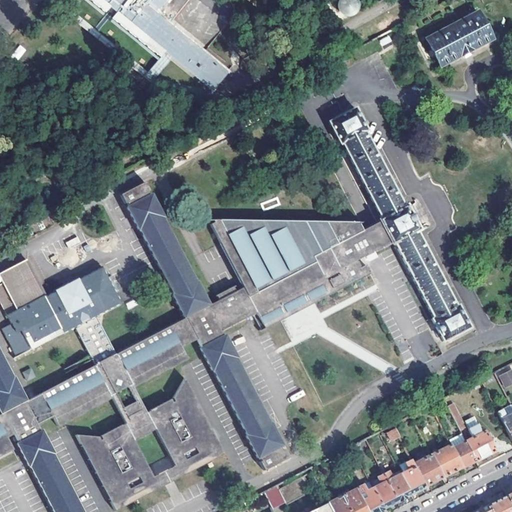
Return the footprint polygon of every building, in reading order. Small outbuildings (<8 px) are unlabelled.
[(102,0),(110,7),(105,13),(108,16),(124,29),(130,22),(138,28),(132,35),(164,61),(179,74),(185,67),(214,90),(229,72),(157,14),(168,0),(102,0)] [(353,17),(358,13),(360,7),(358,1),(356,0),(341,0),(339,4),(339,10),(342,15),(347,17),(353,17)] [(425,40),(441,70),(468,56),(494,42),(479,12),(425,40)] [(376,218),(402,206),(364,135),(367,134),(354,109),(325,124),(338,149),(340,149),(376,218)] [(185,318),(209,306),(196,282),(194,283),(160,219),(162,218),(151,197),(149,198),(147,194),(149,193),(145,185),(121,198),(125,207),(127,206),(129,209),(127,210),(138,231),(139,230),(157,265),(173,295),(171,296),(183,319),(185,318)] [(388,246),(416,233),(419,232),(404,205),(402,206),(376,218),(374,219),(376,221),(356,232),(353,226),(359,222),(319,218),(323,226),(229,214),(225,206),(208,204),(210,209),(207,210),(214,224),(219,221),(252,284),(246,287),(255,314),(262,326),(279,317),(277,312),(326,287),(326,286),(327,285),(328,287),(329,288),(330,290),(331,290),(332,291),(334,292),(336,292),(338,291),(340,290),(341,289),(342,287),(343,285),(343,283),(343,282),(342,280),(343,279),(348,288),(368,278),(363,268),(358,271),(355,264),(388,246)] [(319,218),(225,206),(229,214),(323,226),(319,218)] [(252,284),(219,221),(214,224),(223,242),(246,287),(252,284)] [(454,304),(416,233),(388,246),(389,249),(392,248),(428,317),(426,318),(438,343),(468,327),(455,303),(454,304)] [(68,246),(79,243),(78,237),(66,241),(68,246)] [(77,328),(96,364),(113,356),(94,319),(119,306),(100,270),(76,282),(74,280),(51,292),(52,294),(18,312),(18,311),(43,298),(25,262),(0,275),(0,279),(3,285),(0,286),(0,301),(12,324),(2,330),(9,342),(16,348),(14,352),(17,359),(64,335),(77,328)] [(301,312),(348,288),(343,279),(342,280),(343,282),(343,283),(343,285),(342,287),(341,289),(340,290),(338,291),(336,292),(334,292),(332,291),(331,290),(330,290),(329,288),(328,287),(327,285),(326,286),(326,287),(277,312),(279,317),(262,326),(265,331),(301,312)] [(255,314),(246,287),(238,292),(235,287),(217,297),(219,301),(209,306),(185,318),(186,319),(113,356),(96,364),(25,401),(2,412),(0,413),(0,452),(12,446),(8,438),(13,435),(19,444),(41,432),(37,424),(51,417),(55,424),(110,396),(132,385),(185,357),(180,347),(196,339),(201,347),(222,336),(220,333),(255,314)] [(222,336),(201,347),(199,348),(211,372),(213,371),(246,435),(244,436),(255,457),(257,456),(259,460),(257,461),(262,469),(287,456),(282,447),(280,448),(278,445),(280,444),(269,423),(267,424),(234,360),(236,358),(224,335),(222,336)] [(243,336),(233,341),(241,360),(251,356),(243,336)] [(2,412),(25,401),(24,400),(26,399),(15,378),(13,379),(0,353),(0,412),(2,412)] [(503,388),(511,384),(511,368),(510,365),(495,372),(503,388)] [(31,367),(22,372),(27,381),(36,376),(31,367)] [(147,413),(155,430),(175,467),(199,454),(196,450),(199,449),(201,453),(223,455),(217,444),(215,446),(188,392),(190,391),(185,379),(173,398),(174,402),(172,403),(170,400),(149,411),(150,412),(147,413)] [(125,424),(134,441),(155,430),(147,413),(132,385),(110,396),(125,424)] [(438,392),(443,400),(450,396),(446,388),(438,392)] [(447,408),(459,431),(463,430),(462,429),(464,427),(452,405),(447,408)] [(502,409),(497,412),(511,441),(511,413),(506,417),(502,409)] [(153,478),(134,441),(125,424),(122,426),(121,425),(100,436),(102,440),(100,441),(98,437),(75,435),(81,446),(84,445),(112,498),(109,500),(115,511),(126,492),(123,488),(127,486),(129,490),(153,478)] [(467,430),(472,437),(465,441),(475,461),(495,451),(484,431),(481,433),(477,425),(467,430)] [(390,442),(400,437),(396,427),(386,433),(390,442)] [(41,432),(19,444),(17,445),(29,467),(30,467),(53,511),(82,511),(52,455),(54,454),(47,441),(42,432),(41,432)] [(475,461),(465,441),(452,448),(463,468),(475,461)] [(432,452),(433,453),(430,455),(443,478),(463,468),(452,448),(450,445),(437,451),(436,450),(432,452)] [(126,492),(115,511),(223,455),(201,453),(199,449),(196,450),(199,454),(175,467),(153,478),(129,490),(127,486),(123,488),(126,492)] [(425,487),(443,478),(430,455),(416,463),(414,460),(411,461),(425,487)] [(399,472),(411,494),(425,487),(411,461),(410,459),(404,462),(408,470),(403,473),(401,470),(399,472)] [(399,465),(401,470),(403,473),(408,470),(404,462),(399,465)] [(392,478),(387,470),(382,473),(397,501),(411,494),(399,472),(396,473),(398,475),(392,478)] [(373,488),(383,508),(397,501),(382,473),(376,476),(378,479),(380,484),(373,488)] [(309,485),(303,475),(277,489),(284,502),(286,505),(303,496),(300,490),(309,485)] [(378,479),(370,483),(373,488),(380,484),(378,479)] [(369,481),(363,484),(367,491),(373,488),(370,483),(369,481)] [(355,488),(367,511),(371,510),(371,511),(375,511),(383,508),(373,488),(367,491),(363,484),(355,488)] [(331,511),(367,511),(355,488),(327,502),(331,511)] [(264,496),(270,509),(284,502),(277,489),(264,496)] [(488,511),(511,511),(511,503),(508,495),(486,506),(488,511)] [(307,511),(331,511),(327,502),(307,511)]
